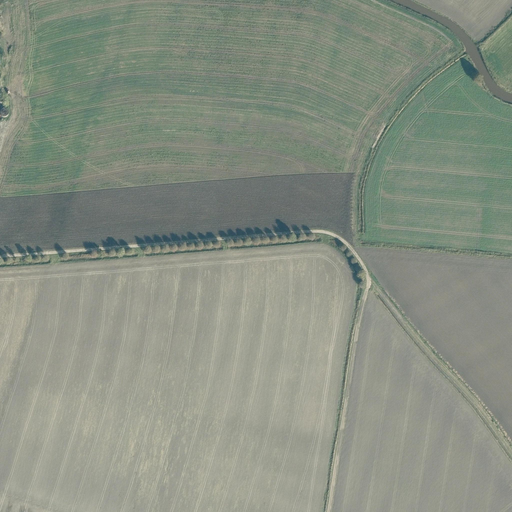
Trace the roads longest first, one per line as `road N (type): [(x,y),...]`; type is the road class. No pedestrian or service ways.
road 1 (track): [(511,457),(366,278),(325,511)]
road 2 (unclassified): [(0,257),(316,231),(350,249),(366,278)]
